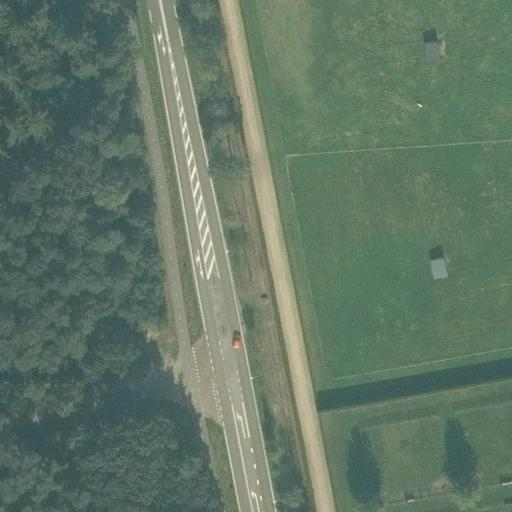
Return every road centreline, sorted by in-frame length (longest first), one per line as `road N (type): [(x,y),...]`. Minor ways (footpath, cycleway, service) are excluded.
road 1 (secondary): [(227,374),(156,0)]
road 2 (unclassified): [(0,419),(227,374)]
road 3 (secondary): [(253,511),(227,374)]
